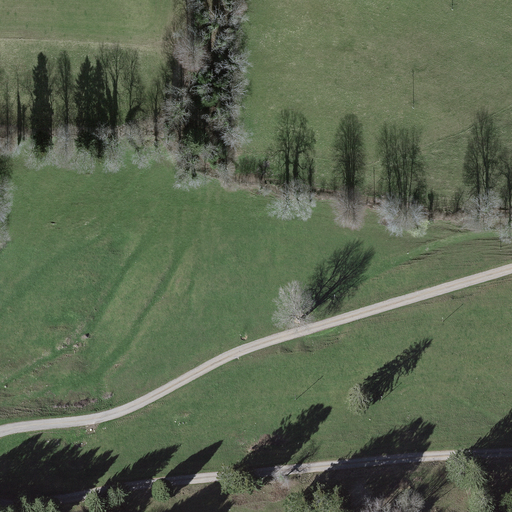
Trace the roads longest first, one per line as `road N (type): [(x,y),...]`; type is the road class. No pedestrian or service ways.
road 1 (unclassified): [(511,268),(236,352),(87,419),(0,431)]
road 2 (unclassified): [(0,505),(511,455)]
